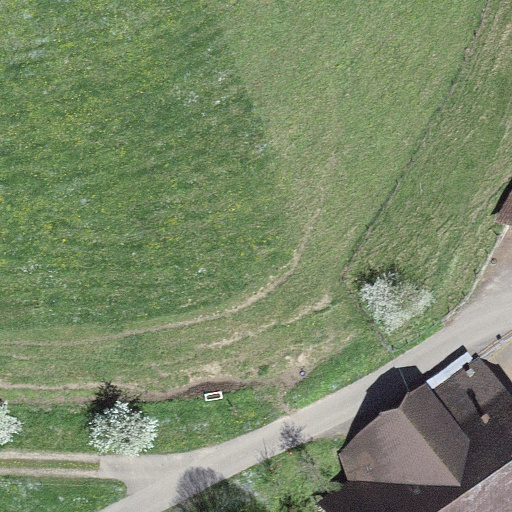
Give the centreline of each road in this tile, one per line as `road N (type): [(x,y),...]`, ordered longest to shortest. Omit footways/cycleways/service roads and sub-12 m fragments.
road 1 (unclassified): [(127,511),(511,309)]
road 2 (track): [(199,472),(0,465)]
